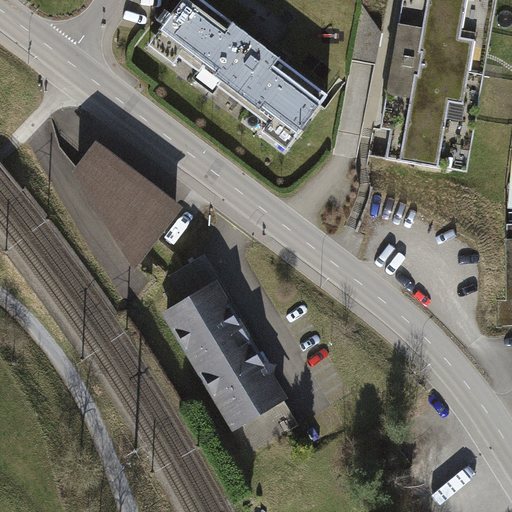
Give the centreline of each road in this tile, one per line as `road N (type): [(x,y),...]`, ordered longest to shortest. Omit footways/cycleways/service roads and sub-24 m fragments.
road 1 (tertiary): [(511,449),(452,366),(395,310),(67,59)]
road 2 (track): [(131,511),(74,380),(0,295)]
